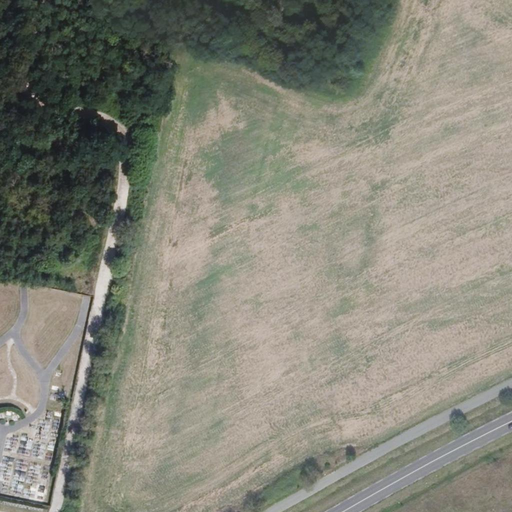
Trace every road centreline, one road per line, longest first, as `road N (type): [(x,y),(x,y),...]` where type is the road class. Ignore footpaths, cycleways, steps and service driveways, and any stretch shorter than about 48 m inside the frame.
road 1 (track): [(36,0),(17,69),(25,93),(118,137),(120,169),(53,511)]
road 2 (unclassified): [(274,511),(511,388)]
road 3 (primary): [(511,421),(342,511)]
